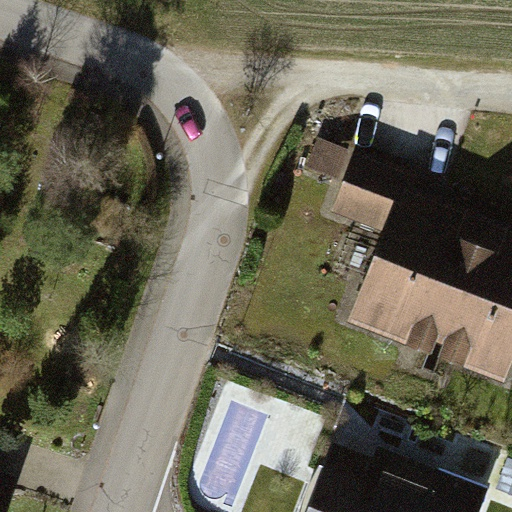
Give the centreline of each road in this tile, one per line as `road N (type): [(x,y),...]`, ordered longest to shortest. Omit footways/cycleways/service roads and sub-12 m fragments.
road 1 (residential): [(125,511),(217,247),(221,212),(217,157),(201,117),(169,81)]
road 2 (residential): [(511,97),(327,74),(214,70),(169,81)]
road 3 (residential): [(169,81),(115,50),(0,11)]
